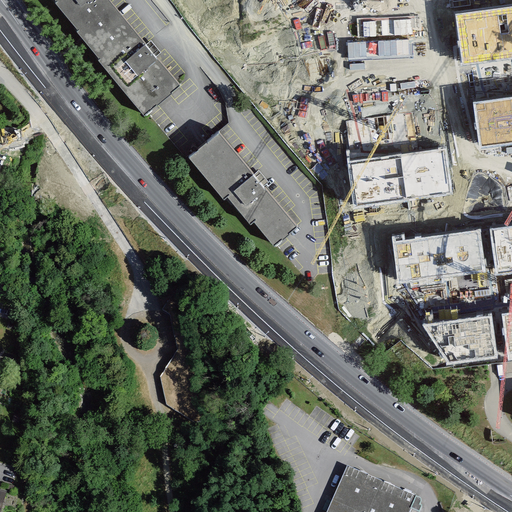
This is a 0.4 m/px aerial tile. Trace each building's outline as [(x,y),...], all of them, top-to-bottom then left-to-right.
[(107,0),(52,0),(142,113),(176,86),(107,0)] [(511,8),(457,16),(464,63),(511,55),(511,8)] [(416,17),(358,18),(359,35),(416,34),(416,17)] [(361,40),(362,56),(410,55),(409,39),(361,40)] [(511,99),(477,105),(482,146),(511,141),(511,99)] [(211,129),(183,155),(269,245),(296,219),(211,129)] [(444,151),(351,164),(357,205),(450,191),(444,151)] [(461,202),(436,201),(435,215),(455,216),(455,206),(461,206),(461,202)] [(511,228),(494,231),(500,272),(511,270),(511,228)] [(478,232),(396,244),(401,280),(483,269),(478,232)] [(192,322),(172,296),(163,309),(170,315),(178,350),(160,377),(167,406),(192,422),(212,420),(205,393),(192,322)] [(489,319),(428,327),(450,361),(494,355),(489,319)] [(407,511),(413,497),(342,468),(323,511),(407,511)]
